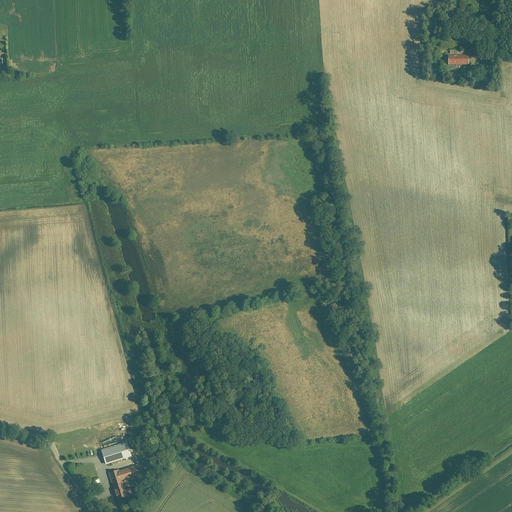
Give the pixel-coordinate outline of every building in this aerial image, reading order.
[(469,55),(449,55),(450,65),(469,65),(469,55)] [(332,315),(344,310),(341,304),(337,305),(336,303),(328,307),(332,315)] [(103,451),(107,464),(131,457),(127,443),(103,451)] [(119,470),(109,473),(114,488),(124,484),(145,477),(141,464),(120,471),(119,470)] [(126,489),(124,484),(114,488),(118,500),(133,495),(131,488),(126,489)]
